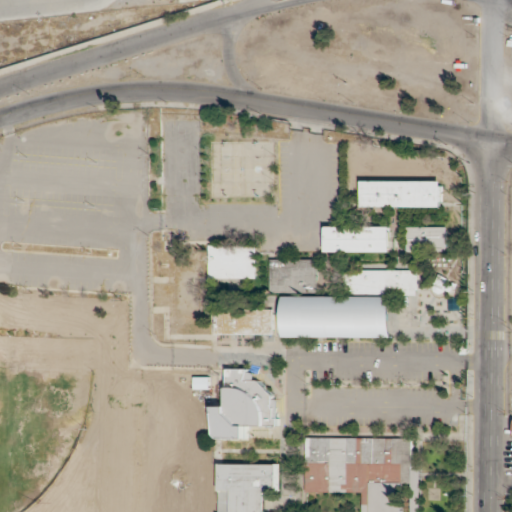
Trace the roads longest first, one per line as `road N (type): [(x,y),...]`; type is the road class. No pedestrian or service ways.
road 1 (secondary): [(485,152),(367,123),(200,97),(113,98),(0,123)]
road 2 (secondary): [(480,511),(485,152)]
